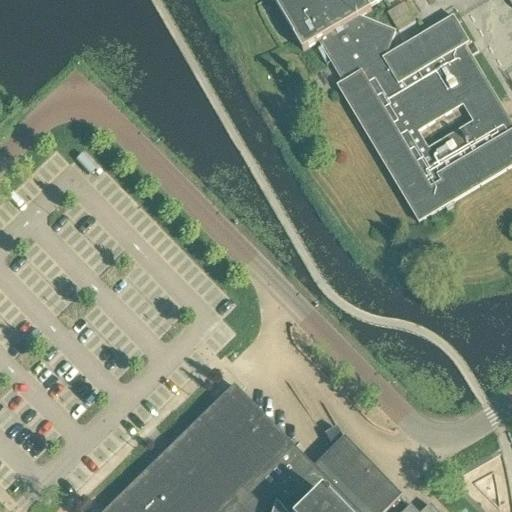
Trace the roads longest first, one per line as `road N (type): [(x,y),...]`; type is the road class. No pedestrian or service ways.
road 1 (tertiary): [(269,286),(99,109),(56,106),(0,161)]
road 2 (unclassified): [(269,286),(274,347),(371,447),(401,457),(433,448)]
road 3 (tertiary): [(433,448),(269,286)]
